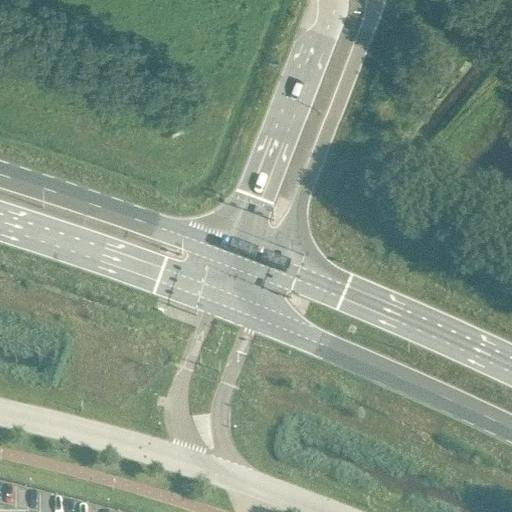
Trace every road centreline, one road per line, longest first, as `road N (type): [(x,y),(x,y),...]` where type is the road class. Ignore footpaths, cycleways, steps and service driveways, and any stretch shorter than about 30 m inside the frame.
road 1 (unclassified): [(0,418),(187,468),(309,511)]
road 2 (tertiary): [(271,274),(375,0)]
road 3 (tertiary): [(329,0),(325,36),(235,261)]
road 4 (primary): [(254,320),(511,425)]
road 5 (primary): [(511,370),(271,274)]
road 6 (primary): [(235,261),(0,177)]
road 7 (primary): [(0,228),(219,306)]
